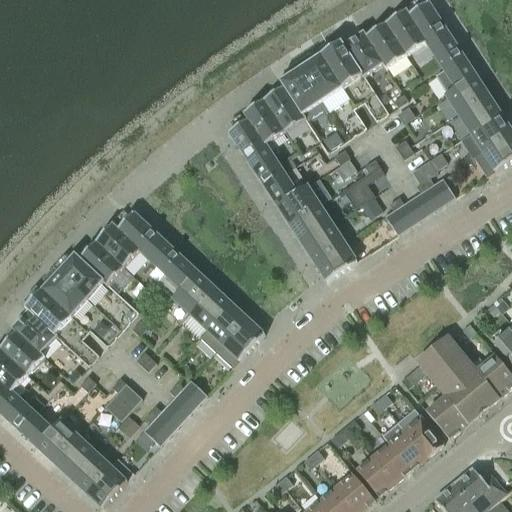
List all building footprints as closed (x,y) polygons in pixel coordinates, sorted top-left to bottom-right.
[(428,46),(427,47),(435,60),(455,47),(428,6),(410,18),(409,18),(428,46)] [(408,59),(427,47),(428,46),(409,18),(410,18),(407,13),(387,27),(408,59)] [(385,68),(384,69),(387,73),(408,59),(387,27),(367,40),(366,40),(385,68)] [(363,79),(362,80),(364,82),(384,69),(385,68),(366,40),(367,40),(364,35),(344,48),(343,49),(363,79)] [(343,92),(362,80),(363,79),(343,49),(344,48),(342,45),(321,59),(343,92)] [(435,60),(457,92),(476,80),(455,47),(435,60)] [(301,72),(323,105),(343,92),(321,59),(301,72)] [(303,119),(304,118),(323,105),(301,72),(280,85),(284,91),(285,91),(303,119)] [(446,99),(459,119),(489,99),(476,80),(457,92),(446,99)] [(264,104),(285,136),(307,122),(304,118),(303,119),(285,91),(284,91),(264,104)] [(394,105),(399,112),(409,105),(404,98),(394,105)] [(489,99),(459,119),(471,137),(501,117),(489,99)] [(265,149),(266,149),(285,136),(264,104),(244,117),(248,124),(248,123),(265,149)] [(409,112),(398,119),(404,128),(414,121),(409,112)] [(511,134),(501,117),(471,137),(483,156),(511,136),(511,134)] [(230,136),(256,177),(276,164),(266,149),(265,149),(248,123),(248,124),(230,136)] [(511,136),(483,156),(495,175),(511,164),(511,136)] [(406,144),(395,151),(400,158),(410,151),(406,144)] [(410,151),(400,158),(404,164),(415,158),(410,151)] [(345,154),(335,160),(341,170),(351,163),(345,154)] [(276,164),(256,177),(278,209),(308,190),(296,172),(286,178),(276,164)] [(365,171),(370,177),(380,171),(376,164),(365,171)] [(370,177),(344,194),(356,213),(376,200),(368,188),(374,184),(384,177),(380,171),(370,177)] [(430,182),(417,191),(421,197),(432,190),(435,189),(430,182)] [(432,190),(445,209),(456,202),(443,183),(435,189),(432,190)] [(278,209),(291,229),(321,209),(308,190),(278,209)] [(432,190),(421,197),(434,217),(445,209),(432,190)] [(400,201),(390,208),(394,215),(397,213),(404,208),(400,201)] [(404,208),(397,213),(409,233),(420,225),(408,206),(404,208)] [(321,209),(291,229),(303,248),(333,228),(321,209)] [(394,215),(385,220),(398,240),(409,233),(397,213),(394,215)] [(141,254),(140,255),(153,267),(169,250),(133,216),(119,232),(118,233),(141,254)] [(125,271),(140,255),(141,254),(118,233),(119,232),(113,227),(97,245),(125,271)] [(333,228),(303,248),(315,266),(345,246),(333,228)] [(80,262),(80,263),(104,286),(104,287),(108,290),(109,289),(117,297),(132,280),(124,272),(125,271),(97,245),(80,262)] [(328,286),(358,266),(345,246),(315,266),(328,286)] [(159,284),(177,300),(198,276),(169,250),(153,267),(165,278),(159,284)] [(88,304),(104,287),(104,286),(80,263),(80,262),(75,258),(58,276),(88,304)] [(42,294),(72,321),(88,304),(58,276),(42,294)] [(198,276),(177,300),(174,303),(191,319),(216,292),(198,276)] [(216,292),(191,319),(207,334),(232,307),(216,292)] [(56,339),(56,338),(72,321),(42,294),(25,312),(28,315),(29,314),(56,339)] [(207,334),(200,341),(216,356),(223,349),(248,322),(232,307),(207,334)] [(41,358),(41,357),(58,340),(56,338),(56,339),(29,314),(28,315),(12,332),(16,336),(16,335),(41,358)] [(223,349),(216,356),(234,372),(241,365),(265,338),(248,322),(223,349)] [(491,341),(495,346),(511,365),(511,323),(510,326),(511,328),(511,331),(505,338),(500,332),(491,341)] [(140,324),(132,333),(140,341),(149,332),(140,324)] [(470,342),(477,336),(470,328),(463,334),(470,342)] [(0,352),(0,354),(28,380),(45,361),(41,357),(41,358),(16,335),(16,336),(0,352)] [(427,378),(446,400),(470,428),(499,404),(476,375),(477,375),(449,341),(418,367),(420,369),(427,377),(427,378)] [(0,385),(12,397),(13,396),(28,380),(0,354),(0,385)] [(145,356),(137,365),(143,370),(151,362),(145,356)] [(476,375),(499,404),(511,393),(511,379),(495,359),(477,375),(476,375)] [(151,362),(143,370),(148,376),(157,367),(151,362)] [(420,369),(416,373),(422,381),(427,377),(420,369)] [(76,373),(67,382),(73,388),(82,379),(76,373)] [(80,389),(87,396),(87,395),(96,387),(89,380),(80,389)] [(407,380),(401,385),(408,393),(414,388),(407,380)] [(112,391),(118,397),(126,388),(121,382),(112,391)] [(182,394),(199,410),(208,400),(191,384),(184,392),(182,394)] [(0,416),(8,424),(24,407),(13,396),(12,397),(0,385),(0,416)] [(178,386),(170,395),(175,401),(182,394),(184,392),(178,386)] [(118,397),(105,411),(121,426),(143,403),(142,403),(126,388),(118,397)] [(175,401),(173,403),(190,420),(199,410),(182,394),(175,401)] [(379,404),(386,412),(393,406),(386,398),(379,404)] [(450,445),(470,428),(446,400),(427,416),(450,445)] [(184,426),(190,420),(173,403),(167,410),(162,415),(179,431),(184,426)] [(379,418),(386,412),(379,404),(372,409),(379,418)] [(8,424),(37,450),(53,433),(24,407),(8,424)] [(153,413),(145,421),(151,427),(153,425),(162,415),(156,410),(153,413)] [(414,413),(397,427),(405,435),(428,462),(444,449),(421,422),(414,413)] [(170,441),(179,431),(162,415),(153,425),(170,441)] [(53,433),(37,450),(54,467),(79,440),(61,424),(53,433)] [(347,430),(354,439),(361,432),(354,424),(347,430)] [(143,435),(161,451),(170,441),(153,425),(151,427),(143,435)] [(397,427),(382,439),(390,448),(389,449),(412,476),(428,462),(405,435),(397,427)] [(338,452),(348,444),(354,439),(347,430),(331,443),(338,452)] [(79,440),(54,467),(70,481),(95,455),(79,440)] [(373,462),(396,489),(412,476),(389,449),(373,462)] [(311,460),(318,468),(325,462),(318,454),(311,460)] [(95,455),(70,481),(86,496),(111,470),(95,455)] [(311,474),(318,468),(311,460),(304,465),(311,474)] [(380,502),(396,489),(373,462),(357,475),(380,502)] [(111,470),(86,496),(103,511),(104,511),(128,486),(127,485),(133,478),(117,463),(111,470)] [(491,481),(485,487),(473,472),(453,489),(472,511),(491,511),(499,506),(507,500),(491,481)] [(337,492),(353,511),(367,511),(376,505),(353,479),(337,492)] [(279,486),(286,495),(294,488),(287,480),(279,486)] [(280,500),(286,495),(279,486),(273,491),(280,500)] [(472,511),(453,489),(435,504),(441,511),(472,511)] [(321,505),(325,511),(353,511),(337,492),(321,505)]
